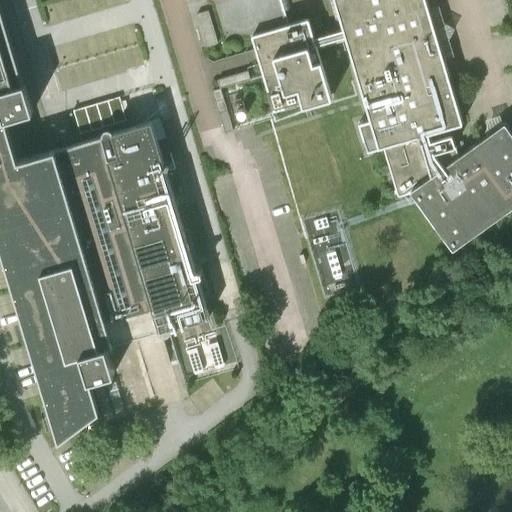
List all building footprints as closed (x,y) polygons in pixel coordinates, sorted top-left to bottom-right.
[(450,136),(430,142),(428,135),(461,125),(462,124),(462,123),(443,57),(429,11),(425,0),(328,0),(345,53),(349,52),(370,122),(358,125),(366,153),(367,154),(369,154),(380,151),(380,149),(383,148),(397,197),(399,199),(411,195),(452,251),(454,252),(511,209),(511,134),(506,126),(504,126),(459,158),(453,137),(450,136)] [(0,249),(58,444),(99,413),(89,381),(114,374),(107,348),(160,332),(161,335),(164,336),(167,337),(169,335),(171,333),(171,331),(171,329),(209,318),(157,141),(165,139),(160,120),(113,134),(111,131),(109,130),(106,130),(103,131),(102,133),(102,134),(102,136),(102,137),(66,148),(17,162),(5,121),(33,113),(24,84),(23,84),(0,6),(0,249)] [(443,23),(439,8),(429,11),(443,57),(452,54),(448,40),(453,29),(443,23)] [(207,12),(196,15),(206,47),(217,44),(207,12)] [(307,21),(252,37),(252,38),(274,111),(275,112),(330,95),(308,22),(307,21)] [(220,89),(250,80),(248,72),(218,81),(220,89)] [(220,89),(212,92),(224,135),(232,132),(220,89)] [(119,98),(73,112),(80,136),(126,122),(119,98)] [(215,338),(185,346),(194,374),(224,365),(215,338)] [(115,383),(106,386),(117,420),(125,417),(115,383)] [(103,387),(94,389),(104,424),(113,421),(103,387)]
